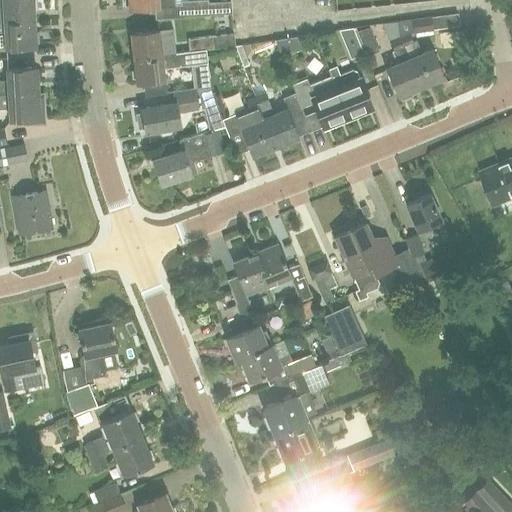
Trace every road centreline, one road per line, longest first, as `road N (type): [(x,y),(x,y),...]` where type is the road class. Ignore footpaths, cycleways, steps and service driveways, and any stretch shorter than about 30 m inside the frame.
road 1 (residential): [(130,249),(511,95)]
road 2 (residential): [(240,511),(130,249)]
road 3 (residential): [(130,249),(100,142),(79,0)]
road 4 (residential): [(0,286),(37,282),(130,249)]
